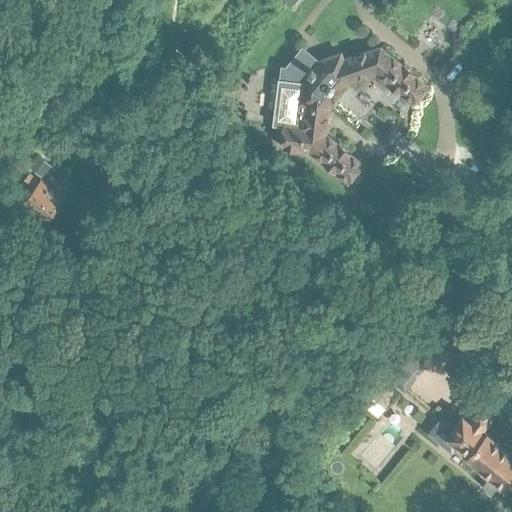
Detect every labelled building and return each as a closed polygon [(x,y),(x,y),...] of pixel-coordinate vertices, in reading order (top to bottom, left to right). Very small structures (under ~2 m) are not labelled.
[(287,0),(304,9),(309,0),(287,0)] [(404,63),(402,64),(381,47),(344,58),(342,52),(322,59),(320,62),(302,47),(288,64),(281,64),(280,74),(264,73),(258,79),(257,86),(262,92),(278,94),(275,123),(282,124),(280,146),(308,149),(348,181),(363,162),(325,131),(327,106),(332,101),(334,103),(348,85),(346,83),(349,79),(376,71),(389,81),(387,83),(400,93),(401,92),(414,102),(428,85),(415,75),(416,73),(404,63)] [(51,165),(47,162),(37,154),(29,165),(42,176),(51,165)] [(44,221),(53,209),(63,198),(41,180),(40,182),(30,173),(23,182),(33,190),(22,204),(44,221)] [(419,377),(440,351),(410,327),(402,338),(409,343),(396,359),(419,377)] [(480,407),(479,408),(468,399),(464,404),(466,406),(459,413),(462,416),(453,427),(442,417),(429,433),(441,443),(446,437),(450,439),(449,441),(453,444),(454,443),(468,454),(466,456),(482,469),(481,470),(491,479),(489,481),(500,490),(502,487),(506,491),(511,484),(511,451),(487,431),(486,433),(483,431),(494,418),(480,407)]
